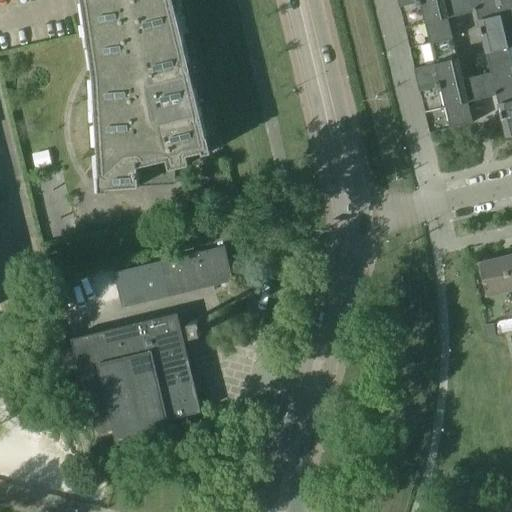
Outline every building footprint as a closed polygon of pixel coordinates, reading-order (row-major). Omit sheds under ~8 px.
[(81,0),(93,73),(94,100),(101,99),(102,123),(96,123),(100,189),(175,184),(174,168),(178,167),(189,164),(187,155),(203,151),(200,139),(206,137),(194,86),(188,88),(182,65),(189,63),(176,12),(170,14),(166,0),(81,0)] [(396,0),(403,29),(424,24),(429,44),(452,39),(442,0),(396,0)] [(511,0),(450,0),(454,16),(497,6),(499,15),(478,20),(480,28),(479,28),(481,35),(485,52),(511,46),(511,0)] [(434,64),(413,69),(424,113),(444,108),(450,129),(472,123),(452,39),(429,44),(434,64)] [(511,46),(485,52),(490,73),(469,78),(475,100),(511,91),(511,100),(498,104),(499,112),(500,119),(501,119),(502,125),(505,137),(511,135),(511,46)] [(224,246),(113,273),(121,308),(122,308),(121,304),(230,278),(231,282),(232,281),(224,246)] [(511,255),(502,258),(510,291),(511,290),(511,255)] [(502,258),(478,263),(486,296),(510,291),(502,258)] [(73,311),(65,278),(57,280),(65,312),(73,311)] [(55,315),(64,313),(58,290),(50,292),(55,315)] [(67,321),(114,309),(112,302),(65,314),(67,321)] [(113,433),(115,441),(170,428),(168,420),(200,412),(177,314),(70,339),(94,437),(113,433)] [(492,324),(484,326),(487,338),(495,336),(492,324)]
